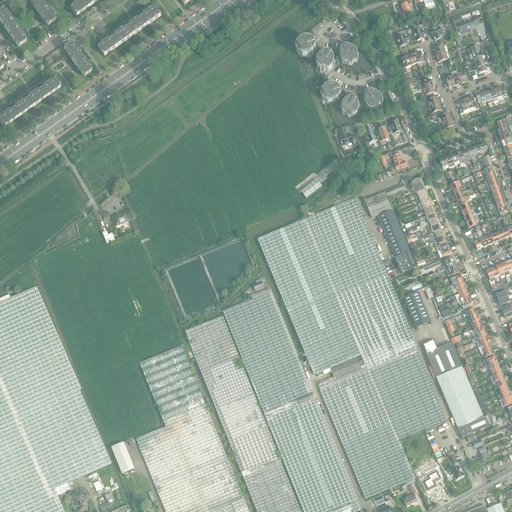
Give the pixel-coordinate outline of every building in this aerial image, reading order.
[(44,4),(42,1),(43,1),(42,0),(28,0),(36,10),(44,4)] [(90,6),(85,0),(81,0),(79,0),(73,5),(73,6),(70,8),(75,15),(74,15),(75,16),(76,16),(90,6)] [(416,0),(414,1),(415,6),(424,3),(427,12),(436,9),(433,0),(416,0)] [(400,14),(401,16),(402,18),(406,17),(405,16),(411,14),(408,7),(412,6),(411,3),(407,4),(401,5),(404,13),(400,14)] [(56,21),(53,18),(54,17),(47,7),(46,7),(44,4),(36,10),(47,26),(47,27),(48,26),(49,25),(56,21)] [(147,26),(161,16),(162,16),(161,15),(160,14),(156,8),(153,10),(152,9),(144,15),(144,16),(141,18),(147,26)] [(14,25),(12,22),(13,21),(6,11),(5,12),(3,9),(0,10),(0,21),(7,31),(14,25)] [(462,19),(454,22),(455,26),(458,25),(462,35),(467,33),(470,32),(469,30),(471,29),(475,28),(475,27),(480,25),(477,16),(472,18),(472,20),(463,23),(462,19)] [(133,36),(147,26),(141,18),(138,20),(138,19),(130,25),(130,26),(127,28),(133,36)] [(26,42),(24,38),(25,38),(18,28),(17,28),(14,25),(7,31),(18,47),(19,47),(20,46),(26,42)] [(424,38),(427,37),(425,30),(424,30),(422,25),(419,27),(420,30),(414,32),(417,41),(424,39),(424,38)] [(435,41),(439,40),(442,39),(442,38),(447,37),(445,32),(442,33),(440,28),(438,29),(437,27),(435,26),(432,27),(432,29),(432,31),(431,31),(431,32),(431,33),(431,35),(432,35),(433,38),(434,38),(435,41)] [(118,47),(133,36),(127,28),(124,30),(124,29),(115,35),(116,36),(112,39),(118,47)] [(407,44),(410,42),(408,36),(407,36),(406,31),(397,34),(398,37),(397,38),(400,47),(407,45),(407,44)] [(445,38),(442,39),(439,40),(440,44),(437,45),(437,47),(436,47),(436,50),(434,50),(436,57),(446,53),(444,47),(445,47),(444,43),(447,42),(445,38)] [(105,56),(118,47),(112,39),(110,40),(109,39),(101,45),(102,46),(99,48),(103,55),(104,56),(104,57),(105,56)] [(298,44),(297,47),(301,57),(304,57),(306,57),(309,57),(311,55),(313,54),(315,51),(316,49),(316,46),(314,42),(312,41),(309,40),(306,40),(303,41),(300,42),(298,44)] [(80,53),(77,49),(75,45),(73,46),(71,43),(65,47),(64,48),(63,48),(66,52),(74,63),(82,57),(79,54),(80,53)] [(470,49),(471,54),(484,50),(483,48),(481,49),(481,50),(480,51),(478,47),(475,48),(474,45),(467,47),(468,50),(470,49)] [(346,64),(349,65),(358,59),(358,57),(358,54),(356,52),(355,49),(353,48),(350,47),(347,46),(345,46),(345,47),(341,49),(340,52),(340,55),(341,57),(342,60),(344,62),(346,64)] [(471,60),(473,60),(482,57),(481,53),(482,52),(482,54),(485,53),(484,50),(471,54),(469,55),(471,60)] [(421,52),(414,54),(418,64),(424,61),(424,63),(427,62),(425,56),(422,57),(421,52)] [(328,53),(325,53),(322,55),(320,56),(318,59),(317,62),(317,64),(317,67),(318,67),(327,72),(329,71),(331,69),(333,67),(334,65),(334,62),(334,59),(333,57),(331,55),(328,53)] [(448,60),(446,53),(436,57),(439,63),(443,61),(444,64),(450,62),(449,59),(448,60)] [(414,54),(408,56),(411,66),(418,64),(414,54)] [(406,68),(411,66),(408,56),(402,59),(403,63),(400,64),(404,74),(407,73),(406,68)] [(90,68),(88,64),(85,59),(84,60),(82,57),(74,63),(84,77),(83,77),(84,77),(85,76),(92,71),(89,68),(90,68)] [(483,61),(482,57),(473,60),(475,65),(487,60),(487,59),(484,59),(485,60),(483,61)] [(488,63),(487,60),(475,65),(477,70),(485,67),(484,63),(486,63),(486,64),(488,63)] [(487,72),(485,67),(477,70),(475,71),(474,72),(475,75),(476,75),(479,74),(479,75),(477,76),(478,79),(486,76),(485,73),(487,72)] [(465,72),(458,75),(462,84),(468,82),(466,77),(469,76),(467,70),(464,71),(465,72)] [(458,75),(452,77),(456,86),(462,84),(458,75)] [(449,89),(456,86),(452,77),(446,79),(446,78),(443,79),(445,85),(447,84),(449,89)] [(46,98),(60,88),(61,88),(60,87),(59,86),(55,79),(52,82),(51,81),(46,84),(43,87),(43,88),(41,90),(46,98)] [(426,82),(425,79),(419,81),(419,82),(420,84),(421,84),(424,90),(433,87),(431,80),(426,82)] [(323,89),(322,92),(326,102),(329,102),(331,102),(334,101),(336,100),(338,98),(339,96),(340,94),(341,91),(339,87),(336,86),(334,85),(331,85),(328,86),(325,87),(323,89)] [(435,93),(433,87),(424,90),(426,96),(424,97),(425,99),(431,97),(431,95),(435,93)] [(500,89),(494,90),(497,99),(498,101),(498,102),(504,100),(503,99),(506,98),(504,90),(503,87),(500,89)] [(488,93),(484,94),(487,102),(488,105),(493,103),(488,88),(486,89),(487,92),(488,91),(488,93)] [(490,88),(488,88),(493,103),(498,101),(497,99),(494,90),(491,92),(490,90),(491,90),(490,88)] [(32,108),(46,98),(41,90),(37,92),(37,91),(34,93),(29,97),(29,98),(26,100),(32,108)] [(371,109),(374,110),(373,110),(382,104),(383,104),(383,102),(382,99),(381,96),(379,94),(377,93),(375,92),(372,91),(370,91),(370,92),(366,94),(365,96),(365,99),(365,102),(367,105),(369,107),(371,109)] [(477,92),(475,93),(479,104),(481,103),(482,104),(487,102),(484,94),(481,95),(481,94),(480,91),(477,92)] [(432,97),(431,97),(425,99),(424,100),(425,104),(428,103),(430,108),(439,104),(437,98),(433,99),(432,97)] [(342,112),(351,117),(354,116),(356,114),(358,112),(359,109),(359,107),(358,104),(357,101),(355,99),(355,100),(352,98),(349,98),(347,99),(345,101),(343,104),(342,106),(342,109),(342,112)] [(473,98),(466,100),(470,110),(476,107),(477,110),(480,109),(477,101),(474,102),(473,98)] [(17,118),(32,108),(26,100),(23,102),(23,101),(19,104),(14,107),(15,108),(12,110),(16,116),(17,118)] [(471,113),(470,111),(470,110),(466,100),(460,102),(462,107),(458,108),(460,115),(464,113),(466,114),(471,113)] [(442,111),(439,104),(430,108),(432,114),(431,114),(432,117),(439,115),(438,112),(442,111)] [(4,128),(17,118),(16,116),(12,110),(9,112),(8,111),(3,115),(0,117),(1,118),(0,118),(0,123),(2,126),(3,127),(3,128),(4,128)] [(444,113),(439,115),(432,117),(433,121),(440,119),(442,123),(452,120),(450,114),(445,115),(444,113)] [(454,126),(452,120),(442,123),(444,130),(443,130),(444,133),(450,131),(449,128),(454,126)] [(391,126),(388,127),(390,133),(393,132),(394,134),(396,133),(396,134),(397,135),(399,134),(400,133),(399,132),(401,132),(398,121),(390,124),(391,126)] [(500,136),(511,131),(511,129),(511,126),(509,127),(507,121),(502,124),(503,129),(498,131),(499,133),(498,134),(499,136),(500,136)] [(387,134),(390,133),(388,127),(385,128),(379,130),(380,133),(382,138),(379,138),(381,142),(383,141),(383,142),(389,140),(387,134)] [(339,131),(342,138),(340,138),(342,146),(353,142),(351,137),(350,137),(349,135),(348,135),(345,129),(343,129),(339,131)] [(378,141),(377,138),(378,137),(376,130),(373,131),(372,130),(365,132),(369,144),(373,142),(373,143),(378,141)] [(511,131),(500,136),(502,142),(511,138),(511,131)] [(511,138),(502,142),(504,148),(511,144),(511,138)] [(485,144),(480,146),(482,154),(488,152),(485,144)] [(480,146),(474,148),(476,156),(482,154),(480,146)] [(471,158),(476,156),(474,148),(468,150),(471,158)] [(472,160),(471,158),(468,150),(463,152),(465,160),(466,162),(472,160)] [(391,154),(390,155),(391,157),(392,157),(395,165),(397,171),(407,168),(405,162),(402,163),(399,154),(398,152),(398,151),(391,154)] [(460,161),(465,160),(463,152),(457,154),(460,161)] [(461,164),(460,161),(457,154),(451,156),(455,166),(461,164)] [(449,168),(455,166),(451,156),(446,158),(448,165),(449,168)] [(448,165),(446,158),(440,160),(443,170),(449,168),(448,165)] [(473,165),(475,169),(476,172),(481,170),(479,163),(473,165)] [(486,173),(486,176),(495,173),(495,172),(496,172),(495,169),(494,170),(493,167),(484,170),(485,170),(482,171),(483,174),(486,173)] [(486,176),(488,182),(497,179),(495,173),(486,176)] [(409,178),(413,188),(423,184),(421,178),(415,180),(415,179),(412,180),(411,177),(409,178)] [(489,185),(490,187),(499,184),(497,179),(488,182),(482,184),(483,186),(487,184),(487,186),(489,185)] [(317,180),(301,192),(301,193),(307,199),(322,187),(317,180)] [(451,185),(453,191),(463,186),(462,184),(461,181),(451,185)] [(413,195),(414,195),(426,190),(423,184),(413,188),(411,189),(413,195)] [(491,190),(492,193),(501,190),(499,184),(490,187),(488,188),(489,191),(491,190)] [(387,198),(405,190),(403,185),(385,192),(385,193),(365,201),(372,219),(392,210),(390,204),(388,199),(387,198)] [(466,192),(463,186),(453,191),(455,196),(462,193),(466,192)] [(414,195),(417,200),(428,195),(426,190),(414,195)] [(492,193),(494,198),(503,195),(501,190),(492,193)] [(464,197),(462,193),(455,196),(457,201),(469,197),(468,195),(464,197)] [(417,200),(419,206),(430,201),(428,195),(417,200)] [(494,198),(496,204),(505,201),(503,195),(494,198)] [(470,199),(469,197),(457,201),(460,207),(467,204),(466,201),(470,199)] [(314,376),(330,369),(357,358),(362,370),(335,381),(334,378),(319,384),(318,388),(320,391),(340,439),(365,500),(406,483),(407,487),(415,483),(413,480),(416,479),(400,442),(448,422),(416,347),(417,347),(384,267),(384,266),(383,264),(356,199),(258,240),(289,315),(314,376)] [(419,206),(421,212),(433,207),(430,201),(419,206)] [(496,204),(498,210),(507,207),(505,201),(496,204)] [(467,204),(460,207),(462,212),(469,209),(468,207),(471,205),(470,203),(467,204)] [(425,213),(426,217),(435,213),(433,207),(421,212),(417,214),(418,216),(425,213)] [(474,207),(469,209),(462,212),(464,218),(471,215),(470,212),(475,210),(474,207)] [(507,207),(498,210),(500,215),(509,212),(508,210),(508,209),(508,207),(507,207)] [(401,274),(416,267),(393,211),(378,217),(401,274)] [(116,227),(130,221),(131,221),(127,212),(112,218),(116,227)] [(427,219),(428,222),(437,219),(435,213),(426,217),(418,220),(419,222),(427,219)] [(473,217),(471,215),(464,218),(466,223),(478,218),(477,216),(473,217)] [(479,221),(478,218),(466,223),(469,229),(476,226),(475,222),(479,221)] [(134,219),(131,221),(130,221),(135,233),(136,233),(139,231),(134,219)] [(430,225),(431,228),(440,224),(437,219),(428,222),(420,226),(421,229),(430,225)] [(428,229),(430,235),(442,230),(440,224),(431,228),(428,229)] [(506,227),(501,230),(505,239),(510,237),(506,227)] [(499,233),(496,234),(499,241),(505,239),(501,230),(500,228),(497,229),(499,233)] [(429,238),(431,242),(445,236),(442,230),(430,235),(424,237),(425,240),(429,238)] [(108,236),(107,232),(102,233),(107,245),(115,241),(112,234),(108,236)] [(488,237),(485,238),(489,246),(494,244),(490,234),(489,232),(487,233),(488,237)] [(478,250),(483,248),(478,237),(477,233),(474,234),(477,242),(475,243),(478,250)] [(492,233),(490,234),(494,244),(499,241),(496,234),(493,235),(492,233)] [(434,243),(436,246),(447,242),(445,236),(431,242),(428,243),(429,245),(434,243)] [(481,236),(478,237),(483,248),(489,246),(485,238),(482,240),(481,236)] [(437,251),(438,252),(449,248),(447,242),(436,246),(431,248),(433,253),(437,251)] [(452,253),(449,248),(438,252),(440,258),(452,253)] [(439,273),(447,270),(456,266),(455,263),(454,260),(453,259),(444,263),(446,267),(437,270),(439,273)] [(428,271),(439,266),(442,265),(441,261),(433,264),(434,265),(427,267),(428,271)] [(510,275),(510,274),(505,263),(501,265),(505,276),(505,277),(510,275)] [(500,278),(505,276),(501,265),(496,267),(499,276),(500,278)] [(458,270),(456,266),(447,270),(450,277),(459,273),(459,272),(458,270)] [(495,278),(499,276),(496,267),(491,269),(495,278)] [(490,280),(495,278),(491,269),(486,271),(490,280)] [(453,286),(454,285),(462,281),(463,280),(462,278),(461,278),(460,276),(457,277),(458,277),(450,280),(453,286)] [(255,281),(256,285),(253,286),(251,286),(253,292),(255,291),(255,292),(264,288),(262,283),(260,279),(255,281)] [(454,288),(455,291),(465,286),(462,281),(454,285),(455,287),(454,288)] [(511,285),(495,293),(498,301),(507,297),(506,294),(509,293),(508,290),(511,289),(511,291),(511,290),(511,285)] [(457,293),(458,295),(467,291),(465,286),(455,291),(452,292),(453,294),(457,293)] [(64,511),(57,496),(71,490),(69,487),(73,485),(72,481),(111,464),(79,391),(81,390),(59,340),(36,287),(0,302),(0,511),(64,511)] [(320,408),(315,400),(299,406),(296,400),(312,394),(304,373),(270,289),(251,297),(253,300),(223,312),(246,369),(275,442),(303,511),(327,511),(357,500),(347,475),(320,408)] [(457,301),(469,296),(467,291),(458,295),(459,297),(456,299),(456,300),(457,301)] [(416,329),(431,322),(419,293),(403,299),(416,329)] [(461,306),(463,305),(471,301),(469,296),(457,301),(458,304),(460,303),(461,306)] [(511,299),(510,296),(507,297),(498,301),(501,307),(501,306),(507,304),(508,307),(511,305),(511,299)] [(463,305),(461,306),(460,306),(461,308),(460,309),(460,310),(457,311),(458,313),(463,311),(473,307),(472,305),(473,304),(472,302),(471,302),(471,301),(463,305)] [(511,306),(502,310),(504,315),(511,311),(511,306)] [(462,319),(463,321),(477,316),(475,310),(465,314),(467,318),(462,319)] [(470,321),(471,324),(471,325),(479,321),(477,316),(463,321),(464,323),(470,321)] [(237,462),(256,511),(300,511),(281,462),(281,463),(256,400),(223,317),(185,332),(190,344),(189,344),(237,462)] [(471,331),(474,330),(482,327),(479,321),(471,325),(471,324),(469,325),(470,329),(464,331),(465,334),(471,331)] [(471,331),(473,337),(484,332),(482,327),(474,330),(471,331)] [(473,344),(476,342),(487,338),(484,332),(473,337),(475,340),(472,342),(473,344)] [(457,337),(451,340),(453,345),(460,343),(457,337)] [(487,338),(476,342),(478,348),(489,344),(487,338)] [(433,341),(423,345),(427,354),(426,355),(436,377),(436,379),(462,367),(452,343),(437,350),(433,341)] [(460,343),(453,345),(456,351),(457,350),(461,349),(462,348),(460,343)] [(489,344),(478,348),(481,354),(491,349),(489,344)] [(136,439),(165,511),(248,511),(232,471),(215,430),(181,347),(140,364),(166,428),(136,439)] [(481,354),(482,356),(484,355),(485,358),(494,355),(491,349),(481,354)] [(486,367),(488,366),(497,362),(496,360),(494,356),(483,361),(486,367)] [(330,369),(334,378),(335,381),(362,370),(357,358),(330,369)] [(468,359),(466,360),(462,362),(464,367),(471,364),(468,359)] [(498,364),(497,362),(488,366),(491,372),(499,368),(498,364)] [(462,367),(436,379),(458,430),(484,418),(466,375),(463,370),(462,367)] [(491,372),(493,377),(502,374),(499,368),(491,372)] [(490,379),(493,384),(504,380),(502,374),(493,377),(490,379)] [(493,384),(495,390),(507,386),(504,380),(493,384)] [(495,391),(497,397),(509,392),(507,386),(495,390),(495,391)] [(499,403),(500,402),(511,397),(511,395),(510,395),(509,392),(497,397),(498,400),(500,399),(500,401),(499,401),(499,403)] [(315,400),(312,394),(296,400),(299,406),(315,400)] [(511,397),(500,402),(502,408),(511,404),(511,397)] [(502,419),(503,421),(503,422),(505,421),(511,417),(511,410),(509,412),(508,412),(507,411),(503,413),(505,417),(502,419)] [(490,416),(459,429),(463,438),(494,425),(492,420),(490,416)] [(511,417),(505,421),(503,422),(504,424),(506,423),(508,422),(510,426),(511,424),(511,417)] [(466,437),(469,443),(477,440),(474,434),(466,437)] [(475,449),(483,446),(480,439),(472,443),(475,449)] [(134,469),(123,443),(111,448),(113,454),(121,473),(134,469)] [(463,476),(464,476),(457,464),(458,464),(454,455),(448,458),(452,467),(453,466),(455,470),(451,472),(452,472),(449,473),(451,477),(453,475),(456,480),(457,481),(460,479),(459,478),(460,478),(461,479),(464,477),(463,476)] [(426,477),(421,480),(427,493),(437,488),(435,483),(441,480),(441,479),(443,478),(438,467),(425,474),(426,477)] [(406,507),(417,501),(414,495),(416,494),(412,486),(408,488),(412,495),(403,500),(406,507)] [(80,493),(79,494),(76,491),(71,496),(76,501),(76,506),(79,506),(79,511),(81,511),(88,510),(87,502),(85,498),(80,493)] [(111,493),(104,496),(107,503),(99,506),(101,511),(109,511),(113,510),(109,501),(113,499),(111,493)] [(380,511),(390,511),(389,510),(390,510),(390,509),(393,508),(390,501),(385,503),(382,496),(374,500),(377,507),(385,504),(386,508),(380,511)] [(356,501),(329,511),(355,511),(360,510),(356,501)]
